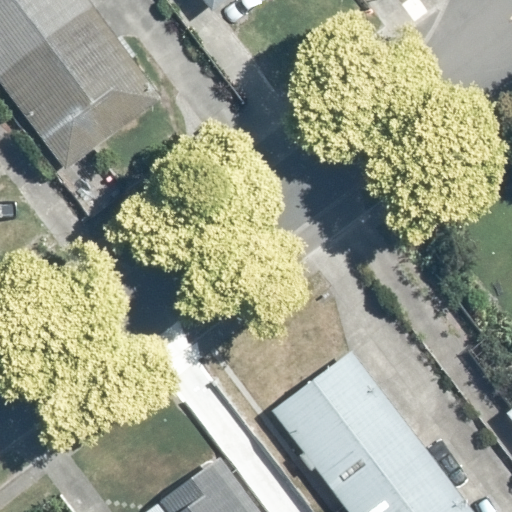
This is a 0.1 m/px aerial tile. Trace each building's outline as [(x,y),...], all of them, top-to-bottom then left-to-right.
[(0,0),(0,87),(63,172),(157,102),(80,0),(0,0)] [(195,0),(205,12),(220,0),(195,0)] [(470,511),(350,352),(270,412),(343,511),(470,511)] [(511,406),(501,414),(511,429),(511,406)] [(252,511),(219,464),(191,483),(195,490),(163,511),(252,511)]
